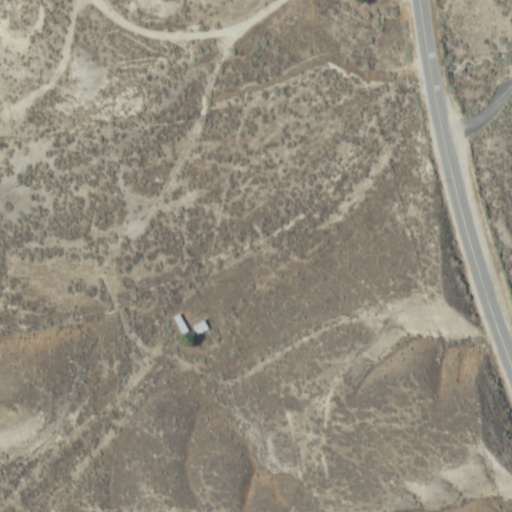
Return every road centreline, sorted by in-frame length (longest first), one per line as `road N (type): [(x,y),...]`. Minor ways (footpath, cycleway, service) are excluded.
road 1 (track): [(0,209),(104,295),(169,334),(180,418),(200,428),(222,511)]
road 2 (track): [(104,295),(135,270),(231,34),(272,0)]
road 3 (residential): [(511,334),(423,0)]
